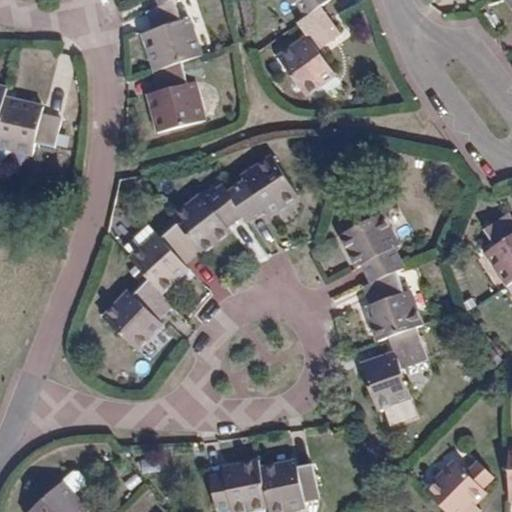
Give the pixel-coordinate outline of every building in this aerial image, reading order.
[(191,17),(182,20),(175,0),(160,6),(147,11),(153,30),(151,31),(163,69),(182,62),(204,55),(191,17)] [(287,0),(291,5),(296,3),(305,17),(322,7),(330,0),(287,0)] [(318,49),(340,33),(322,7),(305,17),(299,21),(307,34),(312,40),(297,51),(292,45),(277,56),(306,97),(336,75),(318,49)] [(151,31),(141,34),(153,73),(163,69),(151,31)] [(307,34),(292,45),(297,51),(312,40),(307,34)] [(198,82),(187,84),(182,62),(163,69),(153,73),(159,91),(157,92),(165,133),(207,121),(198,82)] [(0,138),(35,152),(42,102),(3,86),(0,85),(0,138)] [(147,94),(157,135),(165,133),(157,92),(147,94)] [(300,197),(272,156),(256,165),(261,171),(246,182),(246,183),(230,194),(244,215),(250,223),(266,213),(271,217),(300,197)] [(256,165),(241,175),(246,182),(261,171),(256,165)] [(232,233),(228,228),(244,215),(230,194),(223,185),(206,198),(191,210),(186,205),(173,216),(179,224),(201,252),(203,254),(232,233)] [(206,198),(202,192),(186,205),(191,210),(206,198)] [(395,248),(387,232),(394,229),(385,212),(339,236),(356,268),(361,266),(371,284),(398,272),(406,268),(395,248)] [(485,232),(495,247),(494,248),(511,274),(511,217),(510,215),(485,232)] [(190,271),(186,266),(201,252),(179,224),(163,239),(149,251),(143,245),(130,257),(150,279),(164,295),(190,271)] [(395,248),(402,245),(394,229),(387,232),(395,248)] [(163,239),(157,232),(143,245),(149,251),(163,239)] [(510,285),(511,283),(511,274),(494,248),(487,253),(510,285)] [(405,292),(398,272),(371,284),(364,287),(370,306),(365,308),(377,342),(391,338),(417,328),(425,325),(419,308),(412,310),(405,292)] [(160,321),(174,306),(164,295),(150,279),(135,296),(122,309),(115,304),(103,316),(140,351),(165,326),(160,321)] [(135,296),(128,290),(115,304),(122,309),(135,296)] [(419,308),(413,290),(405,292),(412,310),(419,308)] [(401,368),(428,357),(417,328),(391,338),(395,350),(398,357),(380,364),(377,357),(361,363),(378,410),(412,398),(401,368)] [(380,364),(398,357),(395,350),(377,357),(380,364)] [(157,457),(139,462),(142,475),(161,470),(157,457)] [(218,511),(233,510),(233,511),(260,511),(269,510),(260,467),(258,458),(243,461),(244,469),(225,473),(210,476),(217,511),(218,511)] [(298,468),(296,459),(277,463),(279,472),(298,468)] [(488,489),(459,459),(429,489),(451,511),(471,511),(468,509),(478,500),(488,489)] [(243,461),(223,466),(225,473),(244,469),(243,461)] [(320,500),(313,464),(298,468),(279,472),(277,463),(260,467),(269,510),(269,511),(294,511),(306,509),(305,503),(320,500)] [(76,470),(64,481),(31,510),(32,511),(90,511),(92,511),(75,493),(87,482),(87,478),(80,471),(76,470)] [(471,511),(476,511),(483,506),(478,500),(468,509),(471,511)]
